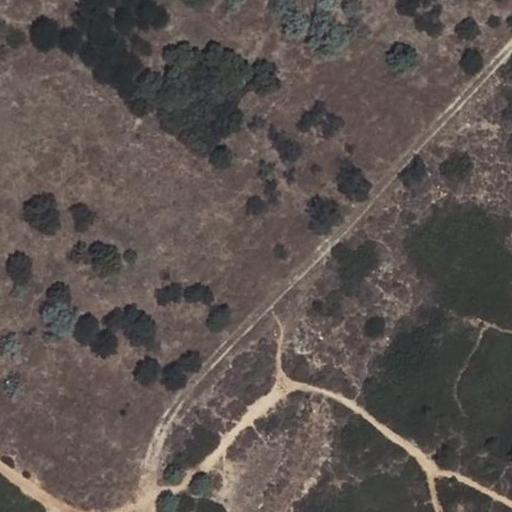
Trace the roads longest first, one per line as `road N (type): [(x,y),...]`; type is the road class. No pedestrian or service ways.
road 1 (track): [(137,511),(159,438),(196,375),(511,48)]
road 2 (track): [(511,504),(330,390),(295,386),(267,401),(140,511)]
